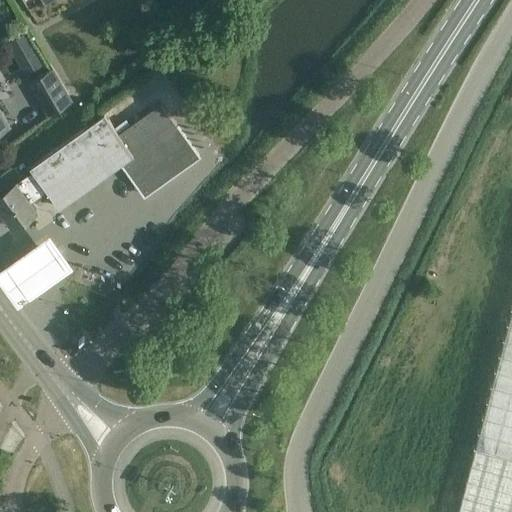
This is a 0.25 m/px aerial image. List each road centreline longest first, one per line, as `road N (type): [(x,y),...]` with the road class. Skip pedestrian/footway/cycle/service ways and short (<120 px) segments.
road 1 (unclassified): [(64,394),(109,335),(150,307),(225,212),(426,0)]
road 2 (unclassified): [(299,511),(296,461),(305,431),(511,30)]
road 3 (primary): [(287,299),(490,0)]
road 4 (primary): [(220,439),(275,344),(287,299)]
road 5 (primary): [(287,299),(255,328),(188,419)]
road 6 (unclassified): [(12,511),(18,470),(64,394)]
